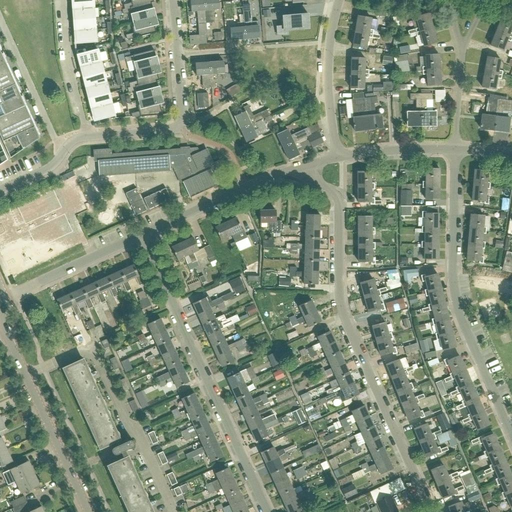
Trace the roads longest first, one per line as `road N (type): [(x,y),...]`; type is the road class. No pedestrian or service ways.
road 1 (residential): [(429,511),(342,312),(338,201),(302,165)]
road 2 (residential): [(266,511),(142,235)]
road 3 (residential): [(511,434),(454,295),(455,149)]
road 4 (residential): [(175,511),(91,349),(26,377)]
road 5 (residential): [(142,235),(302,165)]
road 6 (residential): [(88,137),(177,128),(179,54)]
road 7 (unclassified): [(339,157),(327,80),(340,0)]
road 8 (residential): [(4,298),(142,235)]
road 9 (residential): [(0,18),(61,154)]
road 10 (unclassified): [(89,511),(26,377)]
road 11 (residential): [(88,137),(63,0)]
